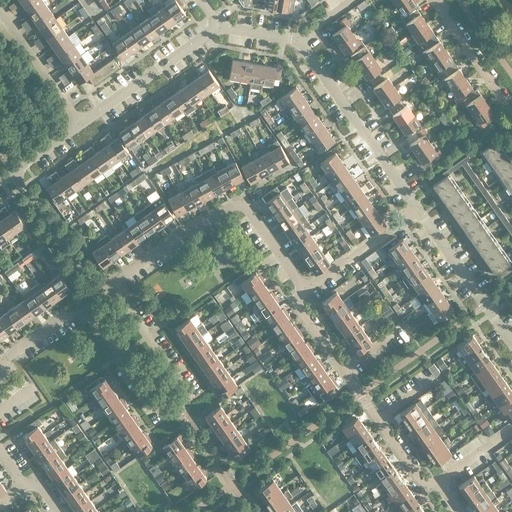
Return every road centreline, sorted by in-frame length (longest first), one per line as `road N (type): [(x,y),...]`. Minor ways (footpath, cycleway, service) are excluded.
road 1 (residential): [(82,299),(159,405),(178,406),(184,386),(110,279)]
road 2 (residential): [(110,279),(242,200),(306,288)]
road 3 (residential): [(437,482),(386,410),(369,406),(299,307),(306,288)]
road 4 (residential): [(300,39),(421,210)]
road 5 (residential): [(85,121),(216,26)]
road 6 (residential): [(85,121),(0,1)]
road 7 (residential): [(12,172),(95,289)]
road 8 (residential): [(511,117),(429,0)]
road 9 (residential): [(306,288),(421,210)]
